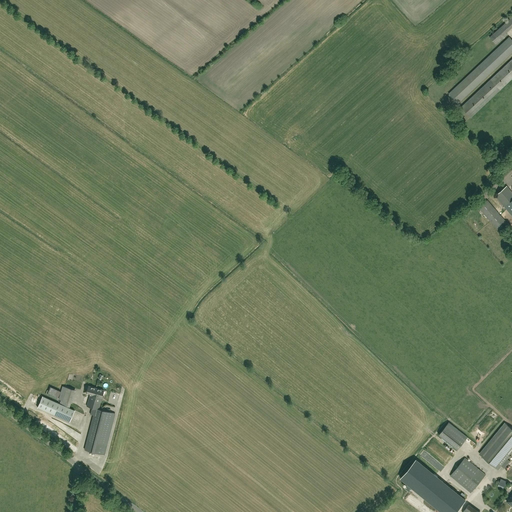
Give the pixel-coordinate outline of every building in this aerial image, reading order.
[(511,16),(490,37),(496,44),(507,33),(511,27),(511,16)] [(457,103),(511,51),(511,39),(509,37),(448,93),(457,103)] [(511,58),(460,106),(470,117),(511,77),(511,58)] [(495,195),(504,206),(511,215),(511,191),(507,185),(495,195)] [(479,207),(500,232),(508,225),(487,200),(479,207)] [(105,454),(115,413),(99,409),(104,390),(88,386),(86,392),(90,393),(86,406),(92,407),(90,414),(94,415),(85,449),(105,454)] [(59,398),(62,391),(52,387),(49,393),(59,398)] [(38,407),(69,421),(75,410),(43,396),(38,407)] [(457,450),(468,437),(449,422),(438,435),(457,450)] [(501,467),(504,468),(509,461),(507,459),(511,453),(511,428),(505,422),(479,454),(499,470),(501,467)] [(450,476),(471,492),(485,474),(465,458),(450,476)] [(400,478),(418,493),(441,511),(454,511),(465,499),(434,474),(416,459),(400,478)] [(414,502),(417,498),(410,494),(405,500),(408,502),(410,499),(414,502)]
